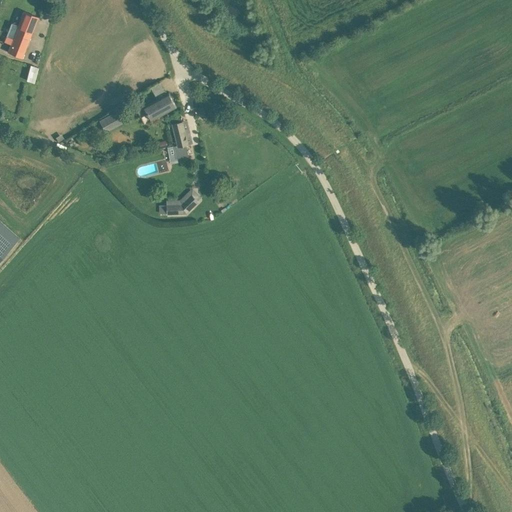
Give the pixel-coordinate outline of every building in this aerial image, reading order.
[(8,52),(21,57),(37,17),(24,11),(18,25),(12,23),(4,41),(11,44),(8,52)] [(26,79),(34,82),(38,66),(30,64),(26,79)] [(163,82),(152,87),(156,98),(167,94),(163,82)] [(144,106),(152,120),(177,107),(169,93),(144,106)] [(204,107),(198,109),(200,115),(206,114),(204,107)] [(126,121),(120,109),(99,120),(105,132),(126,121)] [(182,117),(170,120),(171,126),(174,126),(177,141),(175,142),(178,157),(187,155),(185,144),(188,144),(182,117)] [(187,213),(199,201),(192,194),(182,204),(167,204),(168,214),(187,213)] [(0,222),(0,257),(17,238),(0,222)]
